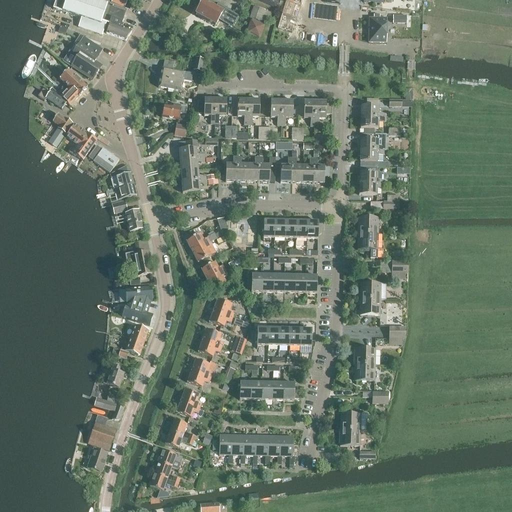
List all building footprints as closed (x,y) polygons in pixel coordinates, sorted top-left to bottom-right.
[(89,0),(55,0),(55,2),(54,7),(82,16),(78,28),(102,36),(106,24),(107,21),(104,20),(109,7),(89,0)] [(127,10),(131,0),(101,0),(101,2),(127,10)] [(285,0),(283,6),(291,9),(295,0),(285,0)] [(219,19),(233,27),(239,17),(217,5),(214,10),(203,3),(196,15),(215,26),(219,19)] [(337,5),(315,4),(314,18),(337,19),(337,5)] [(119,29),(125,12),(109,7),(104,20),(107,21),(106,24),(109,25),(106,34),(126,41),(131,33),(119,29)] [(249,19),(268,25),(272,13),(253,7),(249,19)] [(394,24),(407,24),(408,15),(395,15),(394,24)] [(369,20),(368,44),(386,44),(387,20),(379,20),(373,20),(369,20)] [(65,35),(67,29),(60,27),(58,33),(65,35)] [(77,58),(71,67),(92,81),(101,67),(94,62),(98,57),(102,51),(83,38),(72,55),(77,58)] [(191,83),(192,75),(172,71),(174,63),(164,61),(162,69),(158,88),(181,93),(183,81),(191,83)] [(68,88),(60,97),(59,98),(70,107),(78,98),(87,89),(68,71),(59,80),(68,88)] [(61,110),(62,110),(66,104),(58,99),(49,92),(44,89),(35,83),(33,87),(41,92),(37,98),(44,102),(46,100),(61,110)] [(52,89),(49,92),(58,99),(59,98),(60,97),(52,89)] [(214,125),(215,100),(204,100),(203,102),(197,102),(197,114),(203,114),(203,117),(210,117),(210,125),(214,125)] [(226,100),(215,100),(214,125),(218,126),(218,118),(225,118),(226,100)] [(243,126),(247,126),(248,101),(237,100),(236,118),(243,118),(243,126)] [(259,101),(248,101),(247,126),(251,126),(252,118),(259,119),(259,101)] [(281,127),(281,101),(270,101),(270,119),(277,119),(276,127),(281,127)] [(292,102),(281,101),(281,127),(285,127),(285,119),(292,119),(292,102)] [(412,111),(413,101),(405,101),(404,110),(412,111)] [(310,128),(314,128),(315,102),(303,102),(303,120),(310,120),(310,128)] [(325,120),(325,116),(331,116),(331,105),(326,105),(326,102),(315,102),(314,128),(318,128),(318,120),(325,120)] [(173,107),(173,108),(164,107),(163,112),(162,113),(161,116),(162,118),(162,119),(178,122),(179,114),(185,115),(186,109),(173,107)] [(361,107),(360,118),(386,119),(386,115),(378,115),(378,108),(361,107)] [(56,147),(73,124),(65,118),(65,119),(58,114),(53,122),(59,126),(58,128),(58,129),(49,142),(56,147)] [(386,119),(360,118),(360,129),(378,130),(378,123),(386,123),(386,119)] [(74,125),(65,138),(75,144),(70,151),(74,153),(78,147),(87,135),(87,134),(74,125)] [(176,126),(174,136),(185,138),(187,128),(176,126)] [(81,163),(97,141),(87,134),(87,135),(78,147),(74,153),(70,151),(69,153),(79,160),(78,161),(81,163)] [(385,146),(379,146),(379,135),(361,135),(361,140),(360,140),(360,152),(385,152),(385,148),(385,146)] [(204,155),(197,156),(196,149),(199,149),(198,142),(185,143),(185,150),(178,151),(179,162),(204,159),(204,155)] [(93,162),(102,169),(109,174),(119,161),(102,149),(102,150),(96,146),(88,158),(93,162)] [(383,163),(383,156),(385,156),(385,152),(360,152),(359,163),(361,163),(360,168),(377,169),(377,163),(383,163)] [(225,183),(236,183),(236,157),(232,157),(232,165),(225,165),(225,172),(225,177),(225,183)] [(240,157),(236,157),(236,183),(247,183),(247,166),(240,166),(240,157)] [(247,166),(247,183),(258,184),(258,158),(254,158),(254,166),(247,166)] [(269,158),(269,166),(262,166),(262,158),(258,158),(258,184),(274,184),(275,158),(269,158)] [(280,184),(291,184),(291,159),(287,158),(287,166),(280,166),(280,184)] [(179,162),(180,173),(199,171),(198,164),(205,164),(204,159),(179,162)] [(296,159),(291,159),(291,184),(302,185),(302,167),(295,167),(296,159)] [(309,167),(302,167),(302,185),(313,185),(313,159),(309,159),(309,167)] [(324,185),(324,178),(329,178),(330,167),(317,167),(317,159),(313,159),(313,185),(324,185)] [(214,176),(199,177),(199,171),(180,173),(181,183),(207,181),(214,180),(214,176)] [(109,176),(112,187),(113,190),(133,185),(130,174),(116,178),(114,173),(109,176)] [(383,174),(377,174),(359,174),(359,185),(385,185),(385,181),(383,181),(383,174)] [(199,186),(207,185),(208,185),(207,181),(181,183),(182,194),(200,193),(199,186)] [(115,195),(117,202),(111,203),(111,206),(123,203),(122,200),(136,197),(134,188),(133,185),(113,190),(114,195),(115,195)] [(385,185),(359,185),(359,196),(376,196),(376,189),(384,189),(385,185)] [(111,206),(114,215),(127,212),(125,203),(123,203),(111,206)] [(125,215),(130,233),(143,230),(138,211),(125,215)] [(358,219),(358,235),(378,235),(378,219),(358,219)] [(274,239),(274,222),(263,222),(263,239),(274,239)] [(285,239),(285,222),(274,222),(274,239),(285,239)] [(296,240),(296,222),(285,222),(285,239),(296,240)] [(296,222),(296,240),(306,240),(307,222),(296,222)] [(318,223),(307,222),(306,240),(318,240),(318,223)] [(192,253),(210,244),(212,242),(213,241),(217,240),(214,234),(207,238),(207,239),(203,241),(200,235),(186,242),(192,253)] [(377,251),(378,235),(358,235),(357,251),(377,251)] [(223,244),(220,238),(217,240),(213,241),(216,247),(223,244)] [(212,248),(210,244),(192,253),(198,264),(211,257),(208,251),(212,248)] [(133,256),(134,260),(135,264),(129,265),(131,275),(137,274),(138,277),(152,274),(147,253),(133,256)] [(201,271),(207,281),(225,272),(222,267),(218,269),(215,264),(201,271)] [(405,279),(405,275),(407,275),(407,269),(391,268),(391,274),(391,278),(405,279)] [(213,292),(220,288),(226,285),(223,279),(227,277),(225,272),(207,281),(213,292)] [(262,294),(262,276),(251,276),(251,293),(262,294)] [(262,294),(273,294),(273,276),(262,276),(262,294)] [(273,294),(283,294),(284,277),(273,276),(273,294)] [(283,294),(294,294),(295,277),(284,277),(283,294)] [(294,294),(305,294),(305,277),(295,277),(294,294)] [(317,277),(305,277),(305,294),(316,295),(317,277)] [(360,284),(360,300),(380,301),(386,301),(386,285),(360,284)] [(146,314),(150,302),(152,302),(151,288),(125,290),(126,304),(127,304),(126,308),(125,307),(121,318),(149,327),(153,316),(146,314)] [(380,301),(360,300),(360,316),(380,317),(380,301)] [(213,312),(232,319),(234,314),(229,312),(232,306),(217,301),(213,312)] [(230,324),(232,319),(213,312),(209,323),(223,328),(226,322),(230,324)] [(143,344),(148,331),(134,326),(129,339),(130,339),(133,340),(133,341),(143,344)] [(256,346),(267,347),(268,329),(257,329),(256,346)] [(278,347),(279,330),(268,329),(267,347),(278,347)] [(289,347),(289,330),(279,330),(278,347),(289,347)] [(289,347),(300,347),(300,330),(289,330),(289,347)] [(311,330),(300,330),(300,347),(311,348),(311,330)] [(202,342),(221,349),(223,344),(218,342),(221,336),(206,331),(202,342)] [(120,358),(126,360),(128,353),(139,357),(143,344),(133,341),(133,340),(130,339),(129,339),(124,352),(120,351),(114,349),(112,355),(120,358)] [(238,339),(233,354),(239,356),(244,341),(238,339)] [(219,354),(221,349),(202,342),(198,353),(212,359),(215,352),(219,354)] [(375,350),(355,350),(354,366),(374,366),(375,350)] [(210,364),(210,366),(195,361),(193,360),(190,368),(192,369),(191,372),(210,379),(212,374),(214,375),(217,367),(210,364)] [(120,368),(117,367),(117,366),(114,365),(109,377),(105,376),(103,384),(107,385),(106,386),(118,390),(123,376),(118,374),(120,368)] [(374,366),(354,366),(354,382),(374,382),(374,366)] [(235,371),(228,368),(222,384),(230,386),(235,371)] [(208,384),(210,379),(191,372),(187,383),(201,389),(204,383),(208,384)] [(239,401),(250,401),(251,384),(239,384),(239,401)] [(261,401),(261,384),(251,384),(250,401),(261,401)] [(261,401),(272,402),(272,384),(261,384),(261,401)] [(282,402),(283,385),(272,384),(272,402),(282,402)] [(294,385),(283,385),(282,402),(294,402),(294,391),(294,385)] [(184,391),(180,402),(199,409),(201,404),(196,402),(199,396),(184,391)] [(107,402),(115,405),(117,405),(118,406),(120,398),(109,395),(107,402)] [(115,405),(107,402),(96,399),(94,406),(114,412),(115,405)] [(199,409),(180,402),(176,414),(191,419),(193,413),(198,414),(199,409)] [(124,408),(118,406),(117,405),(112,421),(120,421),(124,408)] [(214,411),(213,415),(220,418),(223,410),(219,409),(218,412),(217,412),(214,411)] [(360,416),(340,415),(340,431),(360,431),(366,432),(366,421),(369,419),(369,416),(366,413),(363,413),(360,416)] [(95,423),(87,445),(109,452),(116,430),(105,426),(107,421),(97,417),(95,423)] [(169,433),(182,438),(187,426),(173,421),(169,433)] [(360,431),(340,431),(340,447),(360,448),(360,431)] [(178,450),(180,443),(195,448),(197,443),(194,442),(188,440),(182,438),(169,433),(165,445),(178,450)] [(206,436),(203,445),(208,447),(212,438),(206,436)] [(231,456),(231,437),(219,436),(219,442),(212,442),(212,451),(218,451),(218,456),(228,456),(228,465),(232,465),(232,456),(231,456)] [(244,465),(244,457),(243,457),(244,437),(231,437),(231,456),(232,456),(240,457),(240,465),(244,465)] [(256,465),(257,457),(255,457),(256,437),(244,437),(243,457),(244,457),(252,457),(252,465),(256,465)] [(269,466),(269,457),(267,457),(268,437),(256,437),(255,457),(257,457),(265,457),(264,466),(269,466)] [(280,458),(280,438),(268,437),(267,457),(269,457),(277,458),(277,466),(281,466),(281,458),(280,458)] [(293,438),(280,438),(280,458),(281,458),(289,458),(289,466),(293,466),(293,457),(292,457),(293,438)] [(87,469),(101,473),(107,455),(93,450),(91,458),(88,457),(87,460),(90,461),(87,469)] [(182,459),(175,457),(162,452),(158,464),(171,469),(173,463),(179,465),(182,459)] [(201,464),(194,461),(192,467),(198,470),(201,464)] [(171,469),(158,464),(154,476),(167,481),(171,469)] [(167,481),(154,476),(149,488),(159,492),(157,499),(169,497),(168,493),(163,491),(165,485),(176,490),(178,485),(172,483),(167,481)]
